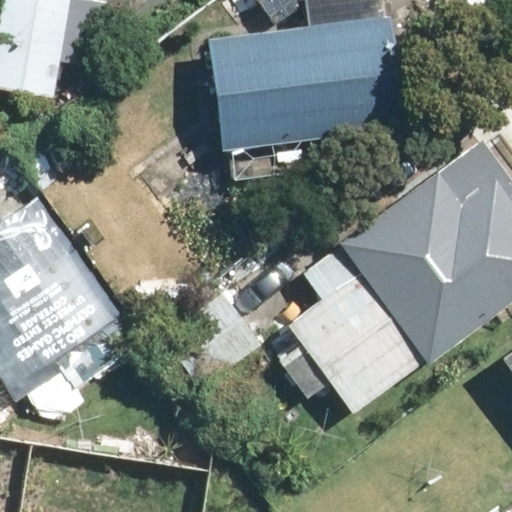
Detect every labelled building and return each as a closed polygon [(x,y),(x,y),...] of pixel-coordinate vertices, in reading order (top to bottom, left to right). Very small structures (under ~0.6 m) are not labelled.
[(61,0),(1,0),(0,9),(0,90),(47,97),(61,0)] [(306,0),(221,0),(216,3),(232,27),(256,12),(267,27),(306,0)] [(508,10),(501,0),(460,0),(433,19),(454,49),(508,10)] [(215,51),(226,142),(391,123),(379,31),(215,51)] [(276,301),(350,405),(511,290),(511,233),(465,167),(276,301)] [(0,305),(38,363),(104,320),(61,255),(0,295),(0,305)] [(200,384),(245,348),(211,306),(166,342),(200,384)]
